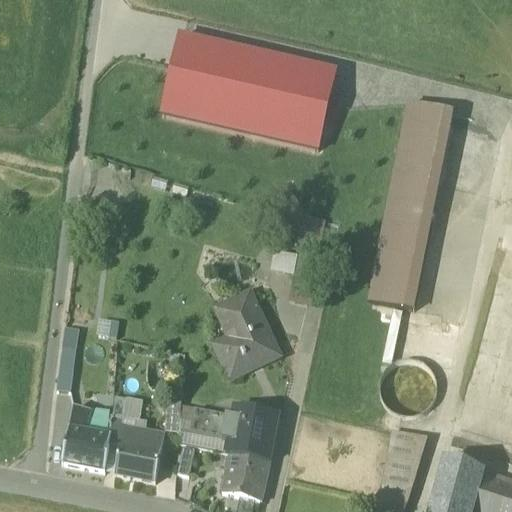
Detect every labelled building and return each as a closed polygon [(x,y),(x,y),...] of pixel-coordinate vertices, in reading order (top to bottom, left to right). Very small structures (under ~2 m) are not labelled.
[(325,123),(328,110),(335,77),(179,41),(161,119),(317,155),(325,123)] [(368,305),(413,314),(453,118),(407,109),(368,305)] [(328,110),(325,123),(337,125),(340,112),(328,110)] [(299,260),(298,262),(317,266),(326,226),(307,221),(299,260)] [(298,262),(299,260),(274,254),(270,275),(294,280),(297,265),(298,262)] [(298,262),(297,265),(314,269),(309,296),(292,292),(289,306),(312,311),(322,267),(317,266),(298,262)] [(292,292),(309,296),(314,269),(297,265),(294,280),(292,292)] [(214,350),(230,383),(278,360),(249,299),(228,309),(241,337),(214,350)] [(381,367),(391,369),(402,316),(392,314),(381,367)] [(117,342),(118,326),(98,323),(96,340),(117,342)] [(61,352),(75,354),(77,334),(64,332),(61,352)] [(59,372),(73,373),(75,354),(61,352),(59,372)] [(434,404),(436,393),(434,382),(428,373),(419,366),(408,364),(397,366),(391,369),(388,371),(381,381),(378,392),(380,403),(386,412),(395,419),(406,421),(417,419),(427,414),(434,404)] [(56,395),(70,397),(73,373),(59,372),(56,395)] [(115,399),(112,427),(122,428),(126,402),(115,399)] [(143,405),(126,402),(122,428),(121,433),(123,434),(145,438),(147,426),(139,424),(143,405)] [(164,435),(178,437),(179,425),(180,409),(180,405),(166,404),(164,435)] [(194,412),(180,409),(179,425),(180,425),(191,427),(194,413),(194,412)] [(61,469),(104,477),(104,476),(108,457),(109,453),(110,442),(91,439),(94,427),(87,425),(89,415),(73,412),(61,469)] [(277,422),(234,412),(232,422),(226,420),(220,443),(227,445),(224,458),(229,459),(268,466),(277,422)] [(191,427),(180,425),(178,437),(177,448),(224,458),(227,445),(220,443),(226,420),(194,413),(191,427)] [(112,419),(89,415),(87,425),(94,427),(91,439),(110,442),(112,427),(112,419)] [(112,453),(119,455),(123,434),(121,433),(122,428),(112,427),(110,442),(109,453),(112,453)] [(115,479),(154,487),(164,441),(145,438),(123,434),(119,455),(118,458),(115,478),(115,479)] [(376,511),(404,511),(407,504),(426,442),(392,435),(376,511)] [(194,454),(183,452),(177,479),(188,482),(194,454)] [(118,458),(108,457),(104,476),(115,478),(118,458)] [(269,467),(268,467),(268,466),(229,459),(222,496),(239,500),(255,504),(261,505),(269,467)] [(474,511),(484,477),(443,464),(430,511),(474,511)] [(511,511),(511,486),(484,477),(474,511),(511,511)] [(252,511),(255,504),(239,500),(236,511),(252,511)]
